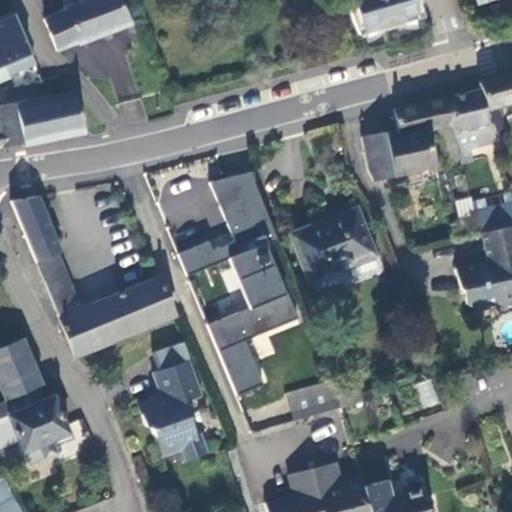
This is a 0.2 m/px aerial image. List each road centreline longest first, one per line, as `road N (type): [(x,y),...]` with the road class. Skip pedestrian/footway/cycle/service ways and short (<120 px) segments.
road 1 (residential): [(0,176),(133,151),(457,68)]
road 2 (unknown): [(133,151),(181,293),(267,487)]
road 3 (residential): [(124,511),(86,399),(50,365),(0,253)]
